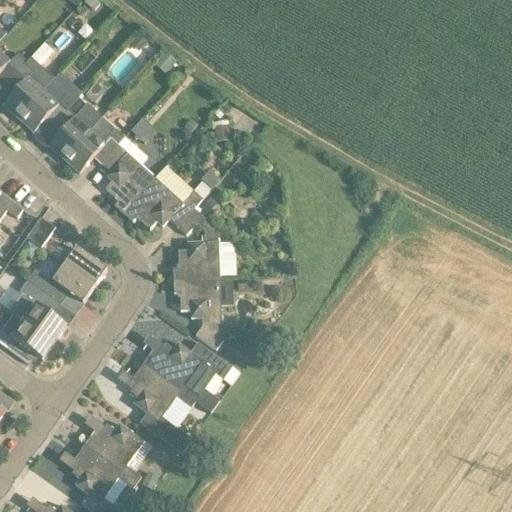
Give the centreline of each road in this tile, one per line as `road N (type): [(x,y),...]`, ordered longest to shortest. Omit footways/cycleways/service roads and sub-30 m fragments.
road 1 (track): [(120,0),(323,151),(511,249)]
road 2 (residential): [(0,144),(132,267),(133,293),(54,405)]
